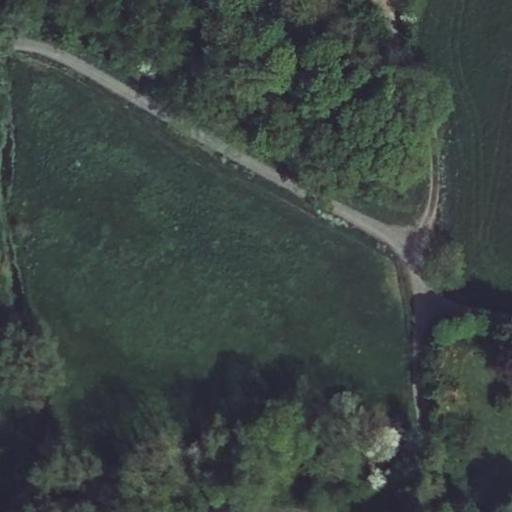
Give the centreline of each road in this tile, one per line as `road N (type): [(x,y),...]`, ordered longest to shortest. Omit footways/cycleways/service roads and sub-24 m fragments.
road 1 (track): [(0,34),(32,28),(394,245),(438,323)]
road 2 (track): [(305,0),(349,19),(403,71),(438,140),(438,323)]
road 3 (track): [(438,323),(443,511)]
